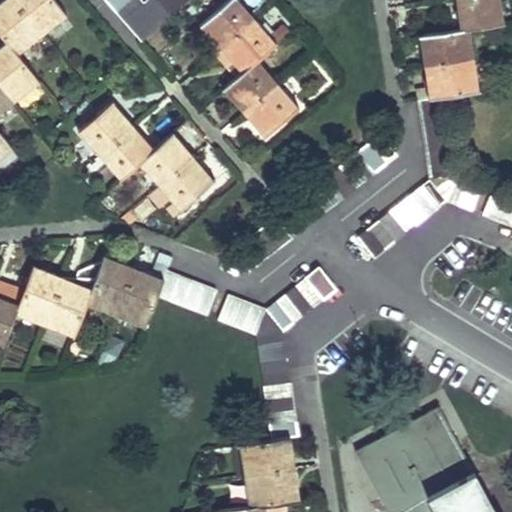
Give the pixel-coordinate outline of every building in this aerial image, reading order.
[(0,150),(9,143),(0,132),(0,104),(36,76),(18,54),(15,50),(64,10),(55,0),(1,0),(0,1),(0,31),(8,41),(0,47),(0,150)] [(142,0),(106,0),(141,40),(187,0),(146,0),(144,2),(142,0)] [(238,0),(226,0),(204,20),(246,68),(242,71),(226,85),(268,133),(299,106),(258,59),(276,42),(238,0)] [(431,97),(444,94),(476,90),(470,57),(466,28),(471,27),(498,23),(494,0),(457,0),(462,28),(420,36),(431,97)] [(494,0),(498,23),(504,22),(500,0),(494,0)] [(64,10),(15,50),(18,54),(67,14),(64,10)] [(204,20),(200,23),(242,71),(246,68),(204,20)] [(471,27),(466,28),(470,57),(476,90),(481,89),(476,56),(471,27)] [(36,76),(0,104),(0,112),(40,80),(36,76)] [(226,85),(222,88),(265,136),(268,133),(226,85)] [(444,94),(431,97),(418,99),(429,179),(357,237),(374,256),(445,200),(471,210),(481,184),(456,175),(444,94)] [(113,99),(108,104),(151,151),(154,148),(113,99)] [(108,104),(78,131),(119,179),(139,161),(181,209),(212,183),(170,134),(154,148),(151,151),(108,104)] [(174,131),(170,134),(212,183),(216,179),(174,131)] [(379,132),(296,200),(313,220),(396,153),(379,132)] [(9,143),(0,150),(0,157),(13,148),(9,143)] [(511,195),(494,189),(484,215),(511,226),(511,195)] [(274,216),(234,250),(250,270),(291,237),(274,216)] [(0,336),(6,338),(16,313),(18,308),(47,320),(76,330),(86,303),(88,298),(148,320),(158,294),(208,313),(218,288),(167,269),(164,275),(106,255),(94,286),(35,266),(20,303),(0,294),(0,336)] [(318,266),(305,276),(324,299),(336,289),(318,266)] [(272,438),(289,435),(298,434),(283,330),(324,299),(305,276),(267,307),(229,293),(219,318),(257,334),(272,438)] [(118,310),(88,298),(86,303),(116,315),(145,326),(148,320),(118,310)] [(47,320),(18,308),(16,313),(45,324),(74,336),(76,330),(47,320)] [(496,511),(440,405),(356,450),(389,511),(496,511)] [(289,435),(272,438),(245,442),(250,473),(255,504),(249,505),(219,509),(218,511),(265,511),(265,503),(284,500),(298,498),(289,435)] [(245,442),(241,442),(244,474),(249,505),(255,504),(250,473),(245,442)] [(285,511),(284,500),(265,503),(265,511),(285,511)]
